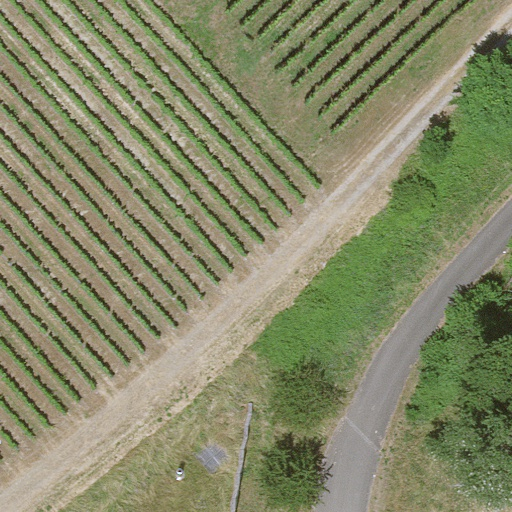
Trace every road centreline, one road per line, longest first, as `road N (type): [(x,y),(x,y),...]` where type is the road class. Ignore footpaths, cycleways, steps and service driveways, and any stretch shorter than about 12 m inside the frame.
road 1 (track): [(511,34),(258,297),(12,511)]
road 2 (motorway): [(276,511),(352,0)]
road 3 (motorway): [(158,0),(145,332),(122,511)]
